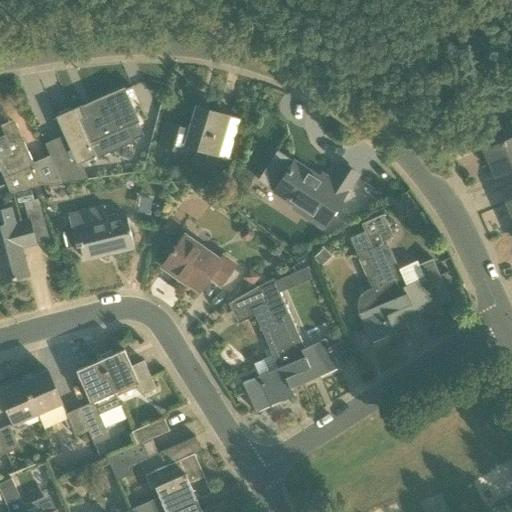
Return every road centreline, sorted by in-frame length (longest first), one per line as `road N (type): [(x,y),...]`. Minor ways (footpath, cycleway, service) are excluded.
road 1 (residential): [(503,318),(426,173),(348,95),(287,64),(144,38),(71,39),(0,56)]
road 2 (residential): [(0,344),(84,314),(129,308),(162,323),(255,472)]
road 3 (residential): [(255,472),(503,318)]
